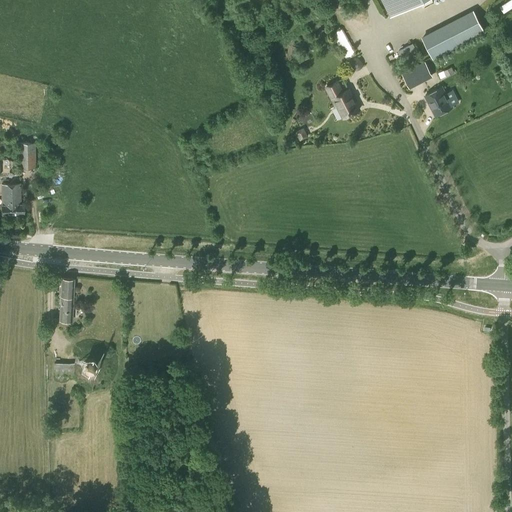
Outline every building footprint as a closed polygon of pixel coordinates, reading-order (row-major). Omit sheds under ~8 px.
[(382,0),(390,16),(420,0),(382,0)] [(433,57),(485,31),(474,10),(422,37),(433,57)] [(347,59),(357,54),(342,28),(332,34),(347,59)] [(414,42),(399,48),(402,56),(417,49),(414,42)] [(425,61),(417,65),(425,80),(433,76),(425,61)] [(446,76),(454,72),(452,66),(443,70),(446,76)] [(343,91),(337,80),(326,85),(336,105),(337,104),(343,116),(359,109),(349,88),(343,91)] [(436,115),(452,106),(441,86),(425,94),(436,115)] [(303,126),(295,131),(300,140),(308,136),(303,126)] [(18,168),(36,167),(35,142),(18,143),(18,168)] [(21,203),(20,183),(2,184),(2,204),(2,213),(23,212),(23,203),(21,203)] [(73,296),(73,278),(61,278),(61,295),(60,320),(72,321),(73,296)] [(90,371),(91,371),(92,371),(93,370),(94,370),(95,369),(95,368),(96,367),(96,366),(96,364),(96,363),(96,362),(95,361),(95,360),(94,359),(93,359),(92,358),(91,358),(90,358),(89,358),(87,358),(86,359),(85,359),(85,360),(84,361),(83,362),(83,363),(83,364),(83,365),(83,366),(83,367),(84,368),(85,369),(85,370),(86,371),(87,371),(89,371),(90,371)] [(74,375),(74,363),(54,362),(54,374),(74,375)]
